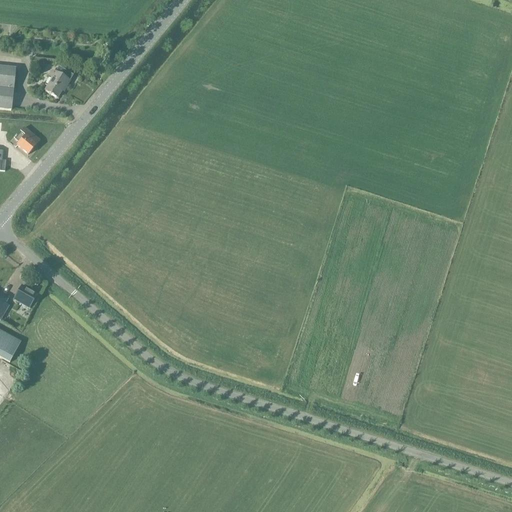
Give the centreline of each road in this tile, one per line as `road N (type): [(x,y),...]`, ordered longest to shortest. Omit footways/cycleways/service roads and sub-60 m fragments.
road 1 (unclassified): [(511,484),(157,367),(0,226)]
road 2 (tertiary): [(0,218),(184,0)]
